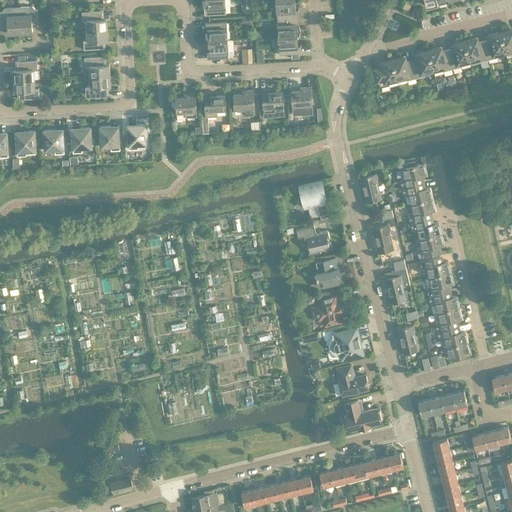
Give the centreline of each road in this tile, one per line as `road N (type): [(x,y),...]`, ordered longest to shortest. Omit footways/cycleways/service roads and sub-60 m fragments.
road 1 (residential): [(396,385),(337,139),(350,78)]
road 2 (residential): [(161,0),(125,1),(130,106),(0,114)]
road 3 (residential): [(170,489),(407,429)]
road 4 (residential): [(322,68),(190,77),(184,0)]
road 5 (residential): [(485,364),(437,165)]
road 6 (residential): [(370,44),(389,47),(511,15)]
